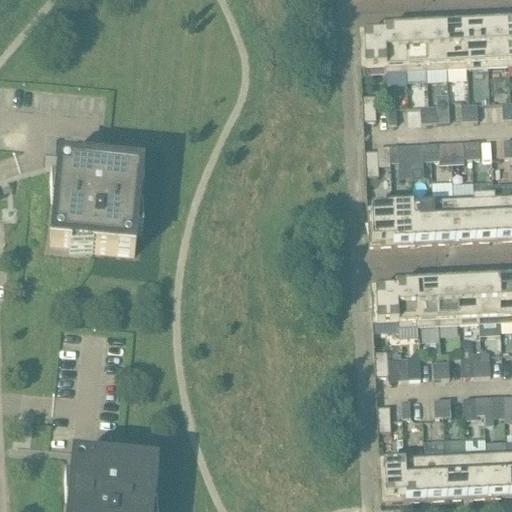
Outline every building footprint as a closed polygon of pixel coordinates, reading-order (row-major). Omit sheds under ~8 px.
[(485,28),(487,72),(508,71),(505,24),(490,25),(491,27),(485,28)] [(465,26),(467,73),(487,72),(485,28),(479,28),(479,25),(465,26)] [(446,74),(467,73),(465,26),(450,27),(450,29),(444,30),(446,74)] [(426,75),(446,74),(444,30),(439,30),(438,27),(424,28),(426,75)] [(404,32),(405,76),(426,75),(424,28),(409,29),(409,31),(404,32)] [(383,30),(385,76),(405,76),(404,32),(398,32),(398,29),(383,30)] [(385,76),(383,30),(358,31),(358,44),(362,44),(363,55),(359,55),(360,71),(384,70),(384,77),(385,76)] [(375,125),(374,100),(361,101),(362,126),(375,125)] [(502,124),(510,123),(509,107),(501,108),(502,124)] [(461,126),(469,125),(468,109),(460,109),(461,126)] [(468,109),(469,125),(477,125),(477,109),(468,109)] [(428,127),(428,111),(420,111),(420,128),(428,127)] [(436,111),(428,111),(428,127),(437,127),(436,111)] [(396,129),(395,113),(387,113),(388,129),(396,129)] [(504,162),(511,161),(511,160),(511,145),(503,146),(504,162)] [(471,164),(470,147),(450,148),(451,169),(452,169),(452,174),(463,174),(463,164),(471,164)] [(470,147),(471,164),(479,163),(478,147),(470,147)] [(451,169),(450,148),(430,149),(430,165),(438,165),(439,169),(451,169)] [(430,149),(409,150),(410,171),(423,170),(422,166),(430,165),(430,149)] [(409,150),(389,151),(390,167),(398,167),(398,171),(410,171),(409,150)] [(390,167),(389,151),(377,152),(377,155),(364,156),(365,181),(378,180),(378,172),(390,171),(390,167)] [(87,168),(57,166),(49,250),(134,259),(136,236),(131,236),(133,217),(138,217),(142,174),(120,172),(119,176),(100,175),(101,170),(99,169),(98,174),(87,173),(87,168)] [(511,197),(493,198),(495,242),(501,242),(501,245),(511,244),(511,197)] [(391,199),(391,209),(394,250),(408,249),(408,246),(413,246),(414,246),(411,202),(411,198),(391,199)] [(493,198),(473,199),(475,246),(490,245),(489,242),(495,242),(493,198)] [(473,199),(452,200),(454,244),(460,244),(460,246),(475,246),(473,199)] [(454,244),(452,200),(432,201),(434,248),(449,247),(449,244),(454,244)] [(434,248),(432,201),(411,202),(414,246),(419,246),(419,248),(434,248)] [(368,251),(394,250),(391,209),(366,211),(367,227),(371,227),(372,238),(368,238),(368,251)] [(503,283),(497,283),(499,327),(511,326),(511,280),(503,280),(503,283)] [(499,327),(497,283),(492,284),(491,281),(477,282),(479,328),(499,327)] [(458,329),(479,328),(477,282),(462,282),(462,285),(456,285),(458,329)] [(436,284),(437,299),(438,330),(458,329),(456,285),(451,286),(450,283),(436,284)] [(438,330),(437,299),(436,284),(421,284),(421,287),(416,287),(418,331),(438,330)] [(395,286),(397,332),(418,331),(416,287),(410,288),(410,285),(395,286)] [(397,332),(395,286),(370,287),(371,300),(375,300),(375,311),(371,311),(372,327),(396,326),(397,332)] [(407,368),(399,369),(400,385),(420,384),(418,355),(415,355),(410,359),(411,363),(407,363),(407,368)] [(400,385),(399,369),(399,364),(387,365),(386,356),(373,357),(374,381),(388,381),(388,385),(400,385)] [(473,381),(481,381),(481,364),(473,365),(473,381)] [(489,364),(481,364),(481,381),(489,380),(489,364)] [(440,367),(441,383),(449,382),(448,366),(440,367)] [(441,383),(440,367),(432,367),(433,383),(441,383)] [(511,401),(503,402),(504,422),(511,421),(511,401)] [(503,402),(483,403),(484,419),(492,418),(492,422),(504,422),(503,402)] [(484,419),(483,403),(475,403),(476,419),(484,419)] [(442,421),(441,404),(433,405),(434,421),(442,421)] [(449,404),(441,404),(442,421),(450,420),(449,404)] [(410,422),(409,406),(401,406),(402,422),(410,422)] [(390,436),(389,411),(376,412),(377,437),(390,436)] [(487,502),(485,455),(464,456),(467,500),(472,500),(472,502),(487,502)] [(502,498),(507,498),(506,460),(486,461),(486,455),(485,455),(487,502),(502,501),(502,498)] [(467,500),(464,456),(444,457),(446,503),(461,503),(461,500),(467,500)] [(446,503),(444,457),(424,458),(426,502),(431,501),(432,504),(446,503)] [(424,458),(403,459),(406,505),(420,505),(420,502),(426,502),(424,458)] [(380,507),(406,505),(403,459),(378,460),(379,482),(383,482),(384,494),(380,494),(380,507)] [(101,467),(71,464),(66,511),(152,511),(156,472),(134,470),(134,475),(114,473),(115,468),(113,468),(112,472),(101,471),(101,467)]
